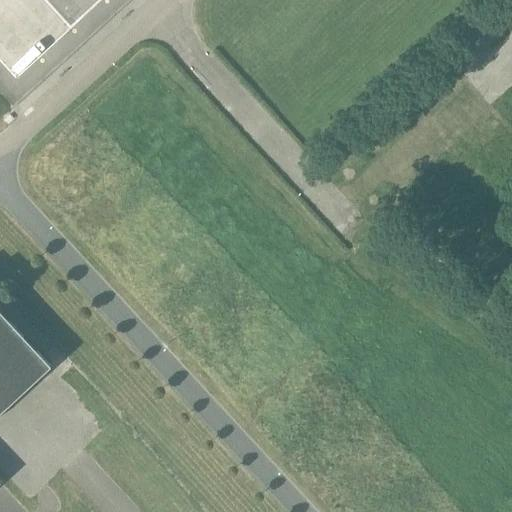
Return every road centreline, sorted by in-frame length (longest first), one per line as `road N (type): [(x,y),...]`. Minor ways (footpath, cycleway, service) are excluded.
road 1 (unclassified): [(151,11),(395,269),(511,355)]
road 2 (unclassified): [(0,189),(298,511)]
road 3 (unclassified): [(0,154),(151,11)]
